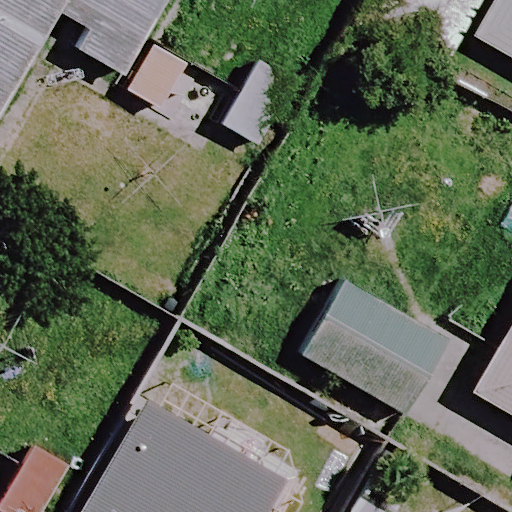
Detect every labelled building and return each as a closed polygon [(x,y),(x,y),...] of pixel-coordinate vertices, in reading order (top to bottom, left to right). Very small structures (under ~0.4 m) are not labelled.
[(0,0),(0,98),(45,23),(72,39),(61,56),(122,92),(147,51),(162,60),(188,16),(161,0),(0,0)] [(511,0),(496,0),(490,10),(473,0),(359,0),(342,29),(441,87),(468,42),(511,67),(511,0)] [(248,59),(208,131),(256,158),(296,86),(248,59)] [(447,347),(342,289),(299,369),(404,426),(447,347)] [(511,329),(467,401),(511,428),(511,329)] [(152,414),(89,511),(255,511),(271,489),(152,414)] [(30,440),(0,490),(0,511),(45,511),(73,466),(30,440)]
